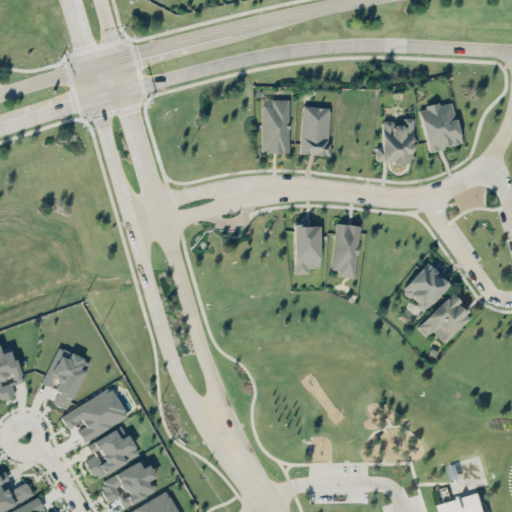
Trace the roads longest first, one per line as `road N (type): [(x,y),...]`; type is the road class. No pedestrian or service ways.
road 1 (tertiary): [(66,0),(164,340),(189,399),(217,425)]
road 2 (secondary): [(126,89),(347,42),(511,49)]
road 3 (residential): [(511,112),(488,158),(428,191),(235,191)]
road 4 (residential): [(428,191),(480,278),(494,294),(511,297),(508,203),(488,158)]
road 5 (tertiary): [(217,425),(216,389),(164,222)]
road 6 (secondary): [(353,0),(192,39)]
road 7 (secondary): [(0,129),(126,89)]
